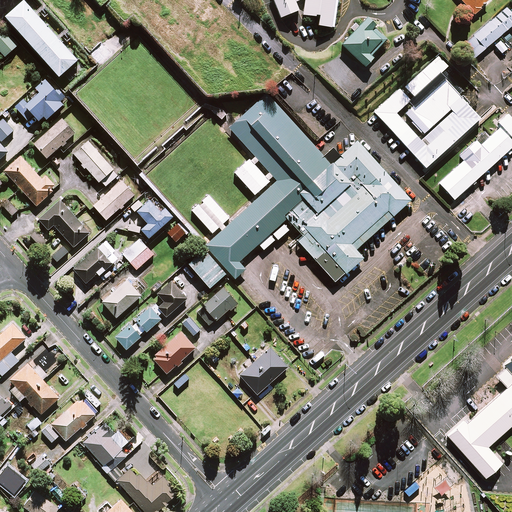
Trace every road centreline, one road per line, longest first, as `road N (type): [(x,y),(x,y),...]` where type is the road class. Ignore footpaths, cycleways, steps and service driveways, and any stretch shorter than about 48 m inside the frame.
road 1 (secondary): [(511,249),(227,503)]
road 2 (residential): [(13,266),(227,503)]
